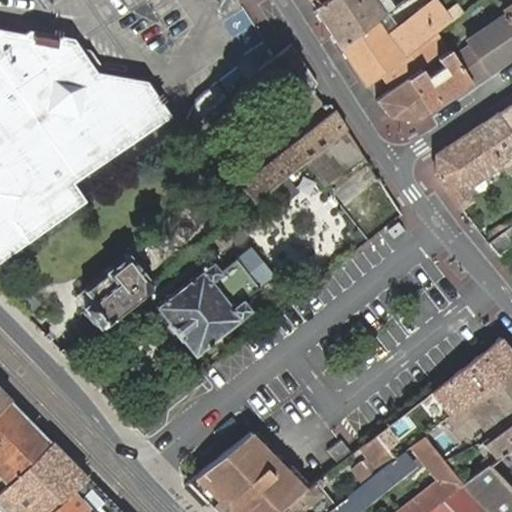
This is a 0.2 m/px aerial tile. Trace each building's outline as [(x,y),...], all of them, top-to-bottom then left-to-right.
[(323,0),(314,7),(340,47),(387,12),(386,11),(377,0),(323,0)] [(377,0),(386,11),(394,6),(389,0),(377,0)] [(511,2),(501,10),(504,16),(511,27),(511,2)] [(363,84),(363,83),(380,72),(413,48),(387,12),(340,47),(363,84)] [(468,48),(455,56),(471,82),(511,54),(511,27),(504,16),(465,41),(468,48)] [(0,258),(85,196),(73,177),(78,173),(165,109),(146,80),(93,72),(69,37),(24,30),(18,33),(0,30),(0,258)] [(413,48),(380,72),(390,87),(405,77),(449,49),(438,30),(413,48)] [(290,44),(271,58),(285,79),(282,82),(292,94),(313,78),(290,44)] [(455,56),(449,49),(405,77),(428,112),(471,82),(455,56)] [(390,87),(375,97),(390,116),(418,118),(428,112),(405,77),(390,87)] [(511,101),(497,111),(511,134),(511,101)] [(242,183),(254,200),(302,162),(345,127),(332,108),(242,183)] [(435,174),(457,204),(465,198),(459,188),(498,159),(505,170),(510,166),(511,164),(511,134),(497,111),(434,153),(435,174)] [(364,157),(345,127),(302,162),(325,188),(364,157)] [(91,191),(78,173),(73,177),(85,196),(91,191)] [(511,225),(488,243),(496,254),(511,242),(511,225)] [(219,270),(210,260),(156,305),(165,317),(163,319),(178,338),(180,336),(193,351),(248,306),(241,297),(272,272),(250,245),(219,270)] [(96,321),(99,326),(106,319),(150,284),(126,253),(105,270),(106,272),(86,288),(92,298),(84,305),(86,310),(85,311),(93,322),(96,321)] [(134,320),(124,306),(106,319),(117,333),(134,320)] [(439,383),(458,407),(507,368),(511,363),(511,353),(498,336),(490,343),(439,383)] [(458,407),(442,420),(449,429),(457,423),(474,443),(476,445),(480,443),(511,416),(511,374),(507,368),(458,407)] [(0,465),(37,430),(6,398),(0,403),(0,465)] [(417,400),(375,433),(386,447),(428,415),(417,400)] [(479,460),(483,465),(484,464),(503,449),(511,441),(511,416),(480,443),(487,452),(479,460)] [(248,433),(187,481),(211,506),(216,501),(224,509),(220,511),(274,511),(305,489),(248,433)] [(330,509),(325,511),(424,511),(462,482),(443,459),(424,434),(410,445),(434,475),(386,511),(345,511),(410,461),(403,451),(395,457),(336,504),(330,509)] [(352,452),(341,440),(328,450),(338,462),(352,452)] [(43,511),(82,477),(48,441),(0,487),(0,511),(43,511)] [(511,441),(503,449),(511,458),(511,441)] [(462,482),(424,511),(478,511),(486,506),(491,511),(511,511),(511,495),(484,464),(483,465),(462,482)] [(116,511),(82,477),(43,511),(116,511)] [(305,489),(274,511),(325,511),(330,509),(314,489),(321,484),(316,480),(305,489)] [(216,501),(211,506),(217,511),(220,511),(224,509),(216,501)]
